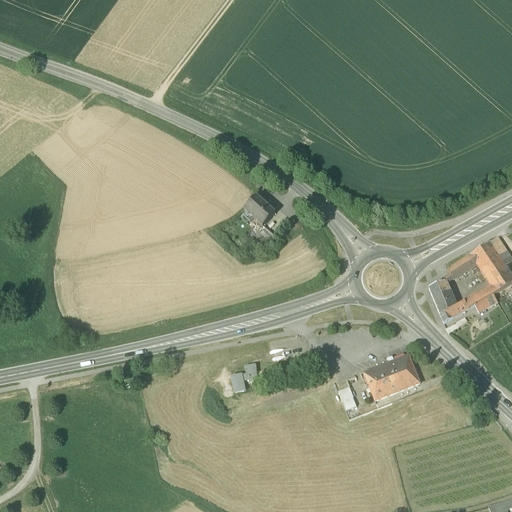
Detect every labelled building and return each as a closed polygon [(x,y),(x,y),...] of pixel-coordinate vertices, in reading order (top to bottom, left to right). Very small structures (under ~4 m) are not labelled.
[(275,215),(256,198),(244,212),(246,215),(243,218),(250,224),(253,221),(263,229),(275,215)] [(247,228),(237,219),(231,225),(241,234),(247,228)] [(259,233),(250,243),(257,250),(268,248),(276,240),(265,230),(261,235),(259,233)] [(511,286),(511,279),(489,246),(481,251),(506,290),(511,286)] [(506,290),(481,251),(451,271),(456,280),(474,269),(488,290),(493,298),(506,290)] [(455,309),(444,284),(429,291),(440,317),(455,309)] [(488,290),(482,294),(486,302),(493,298),(488,290)] [(482,294),(469,301),(474,309),(475,308),(486,302),(482,294)] [(486,302),(475,308),(479,315),(497,305),(493,298),(486,302)] [(474,309),(469,301),(464,304),(468,312),(474,309)] [(455,309),(440,317),(444,326),(468,312),(464,304),(455,309)] [(468,318),(458,324),(461,328),(471,322),(468,318)] [(278,357),(302,355),(301,343),(277,345),(278,357)] [(408,358),(363,376),(368,388),(366,389),(368,393),(370,392),(375,406),(420,387),(408,358)] [(255,373),(247,375),(249,382),(256,381),(255,373)] [(249,382),(247,375),(236,377),(239,393),(247,391),(245,383),(249,382)] [(349,391),(339,395),(343,405),(351,401),(353,401),(349,391)] [(351,401),(343,405),(346,413),(355,410),(351,401)]
